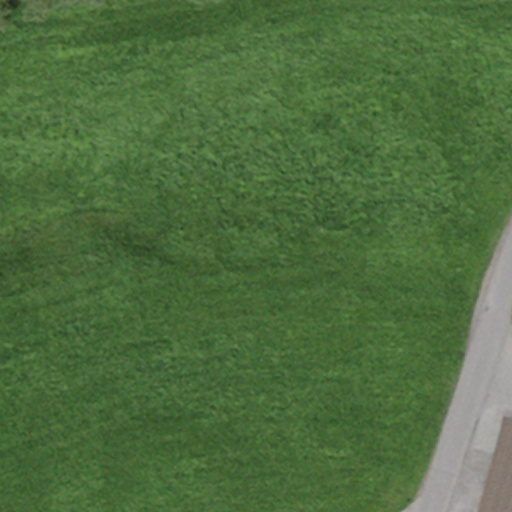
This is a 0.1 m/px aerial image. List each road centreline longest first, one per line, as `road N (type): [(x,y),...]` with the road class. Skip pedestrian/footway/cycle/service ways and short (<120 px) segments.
road 1 (unclassified): [(511,262),(497,294),(449,511)]
road 2 (track): [(0,39),(145,28),(242,0)]
